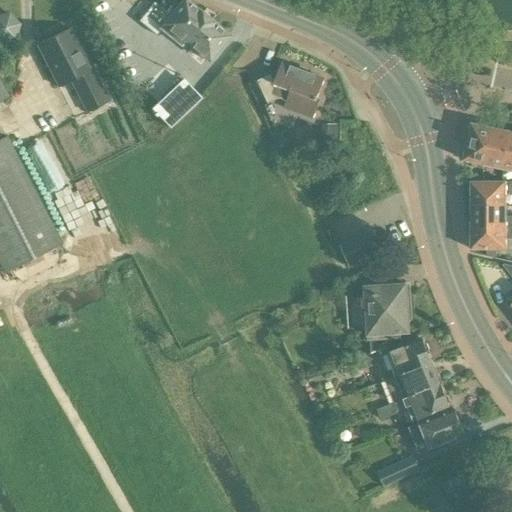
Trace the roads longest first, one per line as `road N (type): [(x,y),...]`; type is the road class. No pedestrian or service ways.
road 1 (primary): [(511,382),(457,290),(409,101)]
road 2 (track): [(125,511),(0,289)]
road 3 (primary): [(409,101),(352,41),(257,0)]
